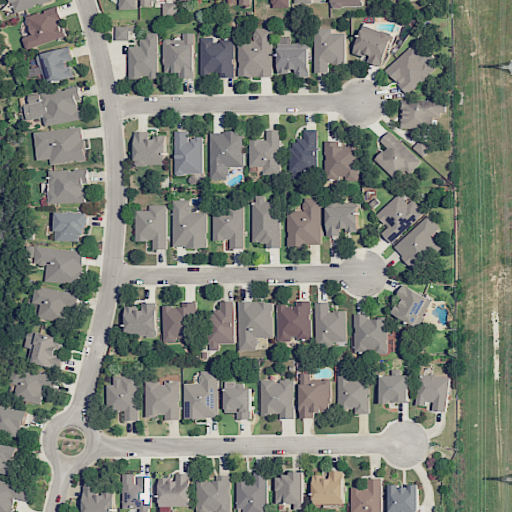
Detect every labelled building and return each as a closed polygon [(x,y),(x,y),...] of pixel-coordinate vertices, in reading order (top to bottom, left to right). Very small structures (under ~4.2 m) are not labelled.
[(48,3),(47,0),(11,0),(14,11),(48,3)] [(119,0),(119,9),(136,9),(135,0),(119,0)] [(175,3),(162,3),(163,17),(176,17),(175,3)] [(26,49),(64,37),(59,20),(61,19),(57,6),(25,16),(31,34),(22,37),(26,49)] [(115,40),(129,40),(129,28),(115,28),(115,40)] [(271,77),(272,28),(254,28),(254,41),(239,41),(238,76),(271,77)] [(331,28),(314,28),(315,73),(328,72),(328,64),(345,63),(344,33),(332,33),(331,28)] [(367,62),(381,66),(389,38),(359,30),(353,52),(368,57),(367,62)] [(129,78),(158,78),(157,32),(143,33),(143,46),(128,46),(129,78)] [(194,77),(193,33),(182,33),(182,39),(163,40),(163,72),(181,72),(181,78),(194,77)] [(232,40),(213,40),(213,36),(200,37),(200,74),(218,73),(218,77),(233,77),(232,40)] [(278,72),(296,71),(296,76),(309,76),(308,42),(289,42),(289,37),(277,37),(278,72)] [(385,70),(408,93),(434,68),(421,54),(423,52),(413,43),(385,70)] [(74,78),(71,62),(73,62),(70,47),(36,54),(40,70),(43,84),(74,78)] [(80,120),(77,100),(80,100),(79,86),(28,94),(30,103),(24,104),(27,120),(44,117),(45,125),(80,120)] [(445,101),(400,100),(400,128),(427,128),(427,118),(444,119),(445,101)] [(38,160),(51,159),(51,164),(85,160),(82,127),(35,132),(38,160)] [(249,139),(249,167),(263,166),(263,175),(281,174),(280,130),(266,130),(266,139),(249,139)] [(303,140),(290,139),(289,177),(301,178),(301,171),(316,171),(317,130),(303,130),(303,140)] [(165,137),(145,137),(145,131),(134,132),(135,165),(166,165),(165,137)] [(202,136),(188,137),(188,131),(174,131),(175,174),(203,174),(202,136)] [(210,132),(210,179),(228,180),(228,166),(243,166),(243,132),(210,132)] [(420,160),(388,132),(379,141),(386,147),(374,160),(399,183),(420,160)] [(412,148),(423,157),(430,148),(420,139),(412,148)] [(357,180),(356,145),(340,145),(340,141),(324,141),(325,181),(357,180)] [(48,204),(85,202),(84,183),(88,183),(87,168),(48,170),(49,183),(43,183),(43,193),(48,192),(48,204)] [(381,233),(391,243),(424,212),(412,199),(408,204),(398,193),(375,215),(387,227),(381,233)] [(279,247),(279,202),(265,202),(264,195),(252,195),(253,243),(265,242),(265,248),(279,247)] [(321,246),(320,198),(303,198),(303,210),(287,210),(287,246),(321,246)] [(206,212),(190,212),(190,199),(172,200),(173,247),(206,247),(206,212)] [(166,204),(149,205),(149,210),(136,210),(136,241),(153,240),(153,249),(167,249),(166,204)] [(340,235),(340,231),(357,231),(356,207),(326,208),(326,235),(340,235)] [(212,209),(213,240),(229,240),(230,249),(244,248),(242,208),(212,209)] [(86,213),(56,211),(55,240),(85,241),(86,213)] [(441,248),(434,241),(443,234),(428,216),(392,246),(414,271),(441,248)] [(82,284),(83,250),(35,247),(34,264),(46,265),(45,282),(82,284)] [(396,297),(399,299),(391,314),(417,327),(431,299),(402,285),(396,297)] [(38,318),(65,322),(66,306),(76,308),(78,292),(34,287),(32,303),(39,304),(38,318)] [(277,305),(277,341),(290,341),(290,336),(310,336),(310,300),(298,300),(298,305),(277,305)] [(210,350),(219,350),(219,344),(234,343),(233,301),(220,301),(220,309),(209,310),(210,350)] [(257,337),(272,337),(271,301),(238,302),(239,351),(257,350),(257,337)] [(156,302),(141,303),(141,307),(125,308),(126,332),(137,331),(137,337),(156,336),(156,302)] [(315,344),(346,344),(345,311),(329,311),(328,302),(314,302),(315,344)] [(162,304),(163,343),(176,342),(176,340),(194,339),(194,304),(162,304)] [(394,352),(394,339),(387,339),(386,318),(367,318),(367,313),(353,314),(354,353),(394,352)] [(24,347),(31,348),(28,362),(61,368),(64,356),(58,355),(62,337),(28,331),(24,347)] [(40,404),(45,388),(53,390),(56,378),(12,366),(8,382),(15,384),(11,396),(40,404)] [(185,419),(219,418),(217,370),(199,371),(200,383),(184,384),(185,419)] [(369,413),(368,378),(351,379),(350,370),(337,371),(338,408),(354,408),(355,414),(369,413)] [(300,418),(315,418),(315,412),(330,411),(330,379),(310,380),(310,373),(299,373),(300,418)] [(450,376),(419,374),(416,403),(433,404),(433,410),(447,411),(450,376)] [(107,384),(108,411),(124,410),(124,420),(138,420),(137,375),(113,376),(114,384),(107,384)] [(380,375),(381,403),(408,402),(408,375),(380,375)] [(260,380),(261,415),(279,414),(279,419),(294,418),(293,379),(260,380)] [(146,415),(165,415),(165,420),(180,420),(179,380),(165,381),(165,382),(146,382),(146,415)] [(237,419),(251,419),(250,387),(235,387),(235,381),(224,382),(225,413),(236,412),(237,419)] [(0,432),(22,436),(26,410),(0,405),(0,432)] [(17,447),(0,443),(0,472),(11,475),(17,447)] [(343,470),(329,471),(329,476),(312,476),(313,504),(344,503),(343,470)] [(236,481),(237,509),(243,508),(243,511),(267,511),(266,472),(253,472),(253,480),(236,481)] [(123,509),(134,509),(134,511),(150,511),(150,476),(136,476),(135,473),(123,474),(123,509)] [(160,506),(190,506),(190,473),(175,473),(175,478),(159,479),(160,506)] [(275,474),(276,503),(294,503),(294,509),(304,508),(304,473),(275,474)] [(198,481),(198,511),(230,511),(230,475),(218,475),(218,481),(198,481)] [(350,487),(350,511),(381,511),(381,478),(367,478),(367,487),(350,487)] [(31,487),(0,480),(0,511),(12,511),(15,499),(28,501),(31,487)] [(114,511),(114,491),(96,492),(96,485),(83,485),(84,511),(114,511)] [(418,511),(418,485),(389,485),(388,511),(418,511)]
